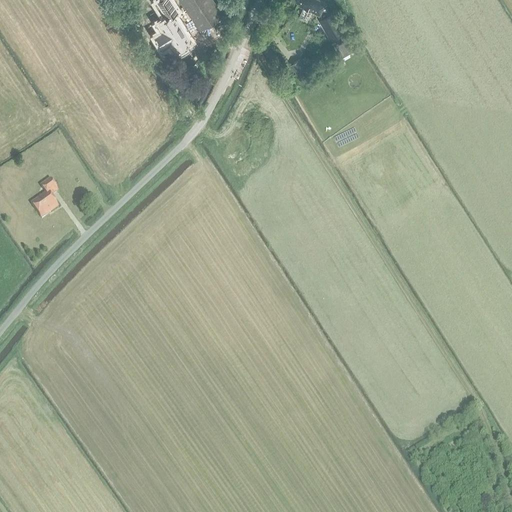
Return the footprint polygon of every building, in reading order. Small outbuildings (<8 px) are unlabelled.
[(164,35),(157,39),(164,50),(170,45),(176,53),(191,44),(174,18),(178,15),(167,0),(164,0),(157,5),(167,21),(158,27),(164,35)] [(213,0),(179,0),(200,31),(224,16),(213,0)] [(304,9),(299,20),(307,23),(311,12),(319,16),(320,13),(323,19),(321,21),(332,39),(345,31),(334,13),(330,15),(324,4),(324,3),(316,0),(296,0),(295,3),(299,5),(298,7),(304,9)] [(350,38),(336,46),(343,57),(356,49),(350,38)] [(299,60),(290,66),(300,82),(309,76),(299,60)] [(314,80),(323,74),(320,70),(311,75),(314,80)] [(43,219),(59,206),(50,196),(57,190),(49,179),(40,186),(46,193),(31,204),(43,219)]
